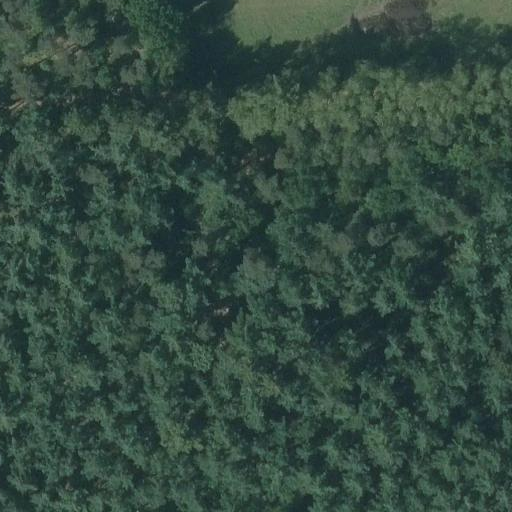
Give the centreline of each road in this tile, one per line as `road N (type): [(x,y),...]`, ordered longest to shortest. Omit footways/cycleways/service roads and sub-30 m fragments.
road 1 (track): [(0,404),(209,364),(511,334)]
road 2 (track): [(0,89),(93,72),(154,74)]
